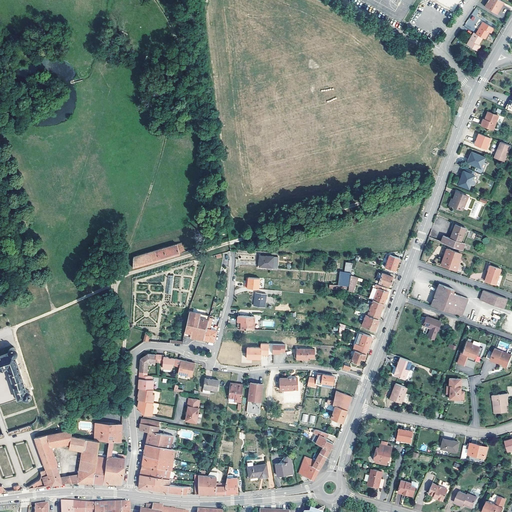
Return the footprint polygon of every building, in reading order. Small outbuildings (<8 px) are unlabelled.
[(460,5),(462,0),(434,0),(446,6),(446,7),(453,10),(456,3),(460,5)] [(506,3),(500,0),(490,0),(489,2),(488,1),(487,3),(488,4),(486,7),(497,13),(503,4),(505,5),(506,3)] [(476,17),(479,10),(474,8),(465,26),(473,31),(480,18),(476,17)] [(485,39),(489,32),(491,33),(494,28),(483,22),(476,34),(483,38),(485,39)] [(478,45),(483,38),(476,34),(474,32),(467,44),(477,51),(480,46),(478,45)] [(493,129),(498,115),(488,112),(485,119),(482,125),(493,129)] [(486,149),(490,138),(479,133),(475,145),(486,149)] [(505,161),(511,146),(502,142),(496,158),(505,161)] [(481,168),(485,157),(472,152),(467,162),(481,168)] [(477,181),(479,180),(481,174),(466,168),(465,171),(464,171),(458,184),(469,188),(471,184),(473,185),(478,183),(477,181)] [(462,210),(468,196),(456,191),(453,199),(455,200),(453,206),(462,210)] [(461,242),(466,228),(456,224),(450,238),(443,236),(441,242),(462,250),(464,243),(461,242)] [(161,260),(185,253),(183,243),(134,257),(133,268),(161,260)] [(458,262),(461,253),(447,248),(442,262),(448,264),(447,267),(456,270),(459,263),(458,262)] [(390,255),(386,268),(390,270),(389,271),(392,272),(392,270),(395,271),(400,258),(390,255)] [(273,256),(259,256),(259,267),(273,267),(273,256)] [(496,284),(501,269),(490,265),(485,281),(496,284)] [(342,271),(339,285),(349,286),(351,275),(351,273),(345,271),(342,271)] [(393,277),(382,274),(380,281),(378,281),(378,282),(389,286),(390,284),(391,284),(393,277)] [(351,292),(356,277),(351,275),(349,286),(348,291),(351,292)] [(259,278),(249,277),(248,283),(247,283),(246,283),(245,287),(258,289),(259,278)] [(378,290),(374,300),(384,304),(388,292),(386,291),(387,288),(376,284),(375,288),(378,290)] [(461,316),(468,298),(452,292),(454,289),(439,284),(431,305),(461,316)] [(507,298),(483,290),(480,299),(504,308),(507,298)] [(256,293),(254,305),(265,307),(267,294),(256,293)] [(368,315),(379,319),(384,304),(374,300),(373,300),(368,315)] [(204,339),(209,315),(189,311),(185,336),(194,337),(204,339)] [(368,315),(367,314),(362,325),(375,330),(379,319),(368,315)] [(214,341),(218,327),(216,327),(215,329),(210,328),(211,323),(213,323),(214,318),(212,318),(212,317),(211,317),(211,316),(209,315),(204,339),(210,340),(214,341)] [(242,322),(242,329),(254,330),(255,317),(239,316),(238,322),(242,322)] [(438,330),(441,321),(427,316),(427,317),(421,317),(421,321),(420,323),(431,328),(428,336),(434,339),(437,330),(438,330)] [(355,350),(366,354),(372,336),(359,332),(353,349),(355,350)] [(472,345),(466,343),(462,355),(461,354),(457,365),(464,368),(466,361),(467,359),(470,360),(470,362),(474,363),(476,357),(479,358),(483,348),(472,344),(472,345)] [(269,355),(269,344),(261,344),(261,348),(247,347),(247,358),(261,359),(261,355),(269,355)] [(285,344),(273,344),(273,353),(281,354),(281,351),(285,352),(285,344)] [(0,370),(8,367),(18,397),(17,397),(17,398),(18,398),(23,397),(24,398),(25,399),(26,399),(28,399),(29,399),(30,399),(31,398),(32,397),(32,396),(32,395),(33,394),(32,393),(32,392),(31,391),(30,390),(29,390),(28,390),(27,390),(16,356),(17,355),(18,354),(18,353),(19,352),(19,350),(18,349),(17,348),(15,347),(14,347),(13,347),(11,347),(10,348),(9,349),(9,350),(8,352),(9,353),(0,356),(0,370)] [(495,348),(491,360),(498,363),(499,362),(501,363),(502,362),(504,363),(503,364),(502,365),(507,367),(511,355),(511,354),(503,351),(495,348)] [(297,349),(296,359),(302,359),(302,357),(309,357),(314,358),(314,349),(297,349)] [(366,354),(355,350),(352,361),(359,363),(361,358),(365,359),(366,354)] [(157,353),(150,353),(149,356),(145,356),(143,356),(140,359),(139,371),(147,372),(148,365),(152,365),(152,361),(156,362),(157,353)] [(169,356),(165,356),(165,354),(157,353),(156,362),(163,363),(163,367),(167,367),(167,364),(173,365),(174,365),(175,359),(169,358),(169,356)] [(405,379),(412,361),(400,357),(397,365),(398,365),(397,368),(396,368),(394,374),(405,379)] [(179,366),(177,374),(179,375),(179,373),(192,376),(195,363),(191,363),(175,359),(174,365),(179,366)] [(139,380),(138,388),(139,388),(153,389),(153,380),(152,380),(152,376),(147,376),(147,372),(139,371),(139,380)] [(309,378),(308,385),(316,387),(316,384),(321,385),(322,383),(333,385),(334,377),(317,374),(317,379),(309,378)] [(219,381),(205,378),(203,392),(210,393),(211,389),(218,391),(219,381)] [(297,378),(292,378),(292,380),(288,380),(288,378),(280,379),(281,390),(298,389),(297,378)] [(462,379),(450,378),(449,385),(447,385),(447,393),(450,393),(450,398),(464,399),(465,391),(460,391),(460,388),(461,388),(462,379)] [(234,384),(230,383),(228,399),(235,400),(235,401),(241,402),(243,386),(237,386),(234,386),(234,384)] [(263,384),(251,383),(247,412),(259,413),(263,384)] [(401,402),(407,387),(396,383),(390,398),(401,402)] [(153,389),(139,388),(139,394),(139,396),(140,396),(139,399),(141,399),(141,400),(155,402),(155,394),(153,394),(153,389)] [(335,405),(331,417),(343,421),(346,413),(352,397),(336,391),(333,400),(328,400),(327,404),(333,404),(335,405)] [(507,403),(506,397),(507,397),(508,397),(508,393),(493,395),(493,400),(496,399),(496,405),(495,405),(496,410),(507,409),(507,403)] [(201,400),(189,397),(188,405),(189,405),(186,420),(197,422),(200,407),(199,407),(201,400)] [(496,405),(496,399),(493,400),(495,413),(507,411),(507,409),(496,410),(495,405),(496,405)] [(155,402),(141,400),(140,403),(140,407),(145,413),(145,415),(155,415),(156,406),(154,406),(155,402)] [(147,438),(146,444),(170,448),(173,436),(173,431),(169,431),(164,431),(164,434),(157,433),(160,422),(141,418),(140,424),(140,430),(149,431),(147,438)] [(100,440),(110,441),(113,441),(121,442),(122,431),(122,424),(96,422),(95,440),(100,440)] [(411,442),(413,431),(398,428),(396,439),(411,442)] [(47,435),(51,446),(70,443),(69,448),(82,450),(79,474),(77,482),(93,482),(97,457),(100,440),(95,440),(71,436),(72,430),(47,435)] [(333,442),(329,440),(328,441),(325,439),(325,438),(328,433),(318,430),(316,433),(321,436),(318,443),(323,446),(330,450),(331,447),(333,444),(332,443),(333,442)] [(312,441),(317,444),(318,443),(321,436),(316,433),(312,441)] [(47,435),(36,437),(47,469),(57,465),(57,464),(57,463),(51,446),(47,435)] [(456,452),(459,442),(443,438),(441,448),(456,452)] [(485,458),(487,447),(471,443),(468,454),(485,458)] [(145,451),(173,456),(174,449),(170,448),(146,444),(145,448),(145,451)] [(390,455),(392,447),(380,444),(379,447),(376,447),(374,458),(376,462),(379,463),(378,466),(385,468),(386,464),(386,465),(388,459),(389,455),(390,455)] [(327,455),(330,450),(323,446),(320,453),(327,455)] [(143,459),(143,465),(171,470),(173,456),(145,451),(143,459)] [(322,463),(327,455),(320,453),(315,461),(312,466),(319,469),(322,463)] [(118,457),(111,457),(107,456),(107,458),(106,464),(106,466),(112,466),(111,471),(124,472),(125,464),(126,458),(118,457)] [(305,456),(303,462),(312,466),(315,461),(305,456)] [(102,458),(97,457),(93,482),(97,483),(104,484),(106,466),(106,464),(101,463),(102,458)] [(293,473),(291,461),(275,464),(278,476),(282,475),(293,473)] [(308,476),(313,479),(316,475),(319,469),(312,466),(303,462),(299,472),(304,474),(308,476)] [(33,484),(27,488),(52,485),(55,485),(62,484),(60,476),(57,465),(47,469),(40,471),(41,475),(41,477),(40,479),(33,484)] [(142,469),(140,474),(174,479),(174,476),(170,475),(171,470),(143,465),(142,469)] [(267,465),(248,468),(249,479),(260,477),(261,478),(269,476),(267,465)] [(112,466),(106,466),(104,484),(113,483),(114,483),(122,483),(124,472),(111,471),(112,466)] [(380,478),(381,474),(379,471),(371,469),(368,482),(370,485),(378,487),(380,478)] [(77,482),(79,474),(60,476),(62,484),(65,483),(67,482),(77,482)] [(174,479),(140,474),(140,478),(139,482),(175,486),(176,479),(174,479)] [(217,482),(217,479),(217,476),(207,475),(198,474),(198,481),(199,494),(204,494),(216,493),(217,482)] [(238,477),(227,478),(226,483),(217,482),(216,493),(228,493),(235,493),(238,493),(238,477)] [(412,496),(415,487),(417,487),(418,485),(418,483),(417,482),(416,481),(412,480),(411,483),(401,480),(398,492),(403,493),(404,491),(408,492),(407,494),(412,496)] [(175,486),(139,482),(139,488),(141,488),(156,490),(166,491),(182,494),(187,494),(187,492),(190,492),(190,486),(180,486),(175,486)] [(442,501),(447,489),(432,483),(428,493),(433,495),(437,497),(437,498),(442,501)] [(472,508),(477,497),(468,493),(467,495),(459,491),(454,502),(463,506),(464,504),(466,504),(466,505),(472,508)] [(501,511),(504,508),(503,507),(506,499),(500,496),(499,497),(498,499),(498,500),(496,504),(487,501),(483,511),(501,511)] [(61,502),(61,511),(73,511),(74,502),(69,502),(61,502)] [(81,503),(74,502),(73,511),(85,511),(86,503),(81,503)] [(38,505),(36,505),(34,511),(47,511),(48,503),(38,505)] [(86,503),(85,511),(95,511),(95,504),(89,503),(86,503)] [(129,511),(130,510),(130,503),(122,503),(102,503),(95,504),(95,511),(154,511),(152,511),(153,505),(149,505),(149,506),(148,511),(145,511),(140,510),(139,511),(129,511)]
